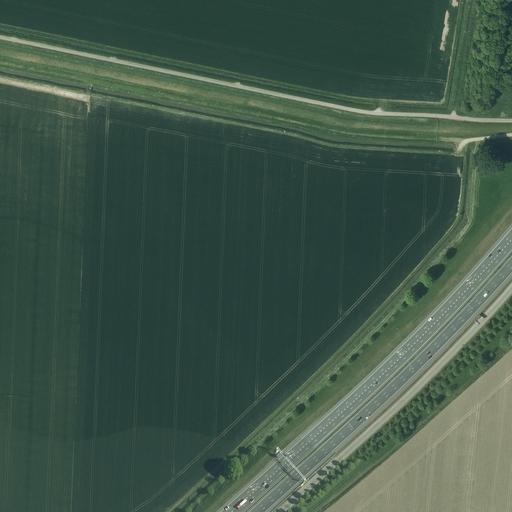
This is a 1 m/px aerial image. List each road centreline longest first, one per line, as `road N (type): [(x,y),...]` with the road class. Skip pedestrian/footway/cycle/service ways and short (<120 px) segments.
road 1 (track): [(460,150),(459,214),(443,238),(323,366),(167,511)]
road 2 (track): [(463,143),(322,129),(0,61)]
road 3 (track): [(204,511),(406,326),(511,205)]
road 4 (motorway): [(511,238),(418,339),(231,511)]
road 5 (motorway): [(256,511),(511,264)]
road 6 (unclassified): [(280,511),(511,287)]
